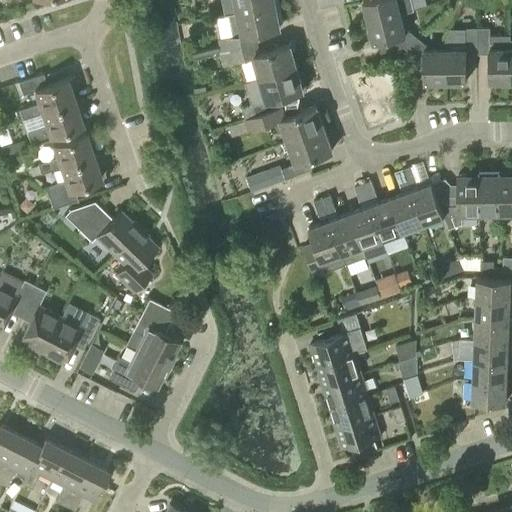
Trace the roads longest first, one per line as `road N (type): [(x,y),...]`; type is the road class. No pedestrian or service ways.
road 1 (residential): [(335,503),(270,508),(156,452)]
road 2 (residential): [(511,445),(335,503)]
road 3 (residential): [(281,329),(335,503)]
road 4 (residential): [(156,452),(0,372)]
road 5 (residential): [(365,156),(353,145),(307,0)]
road 6 (residential): [(133,187),(80,29)]
road 7 (residential): [(365,156),(392,156),(461,133),(511,132)]
